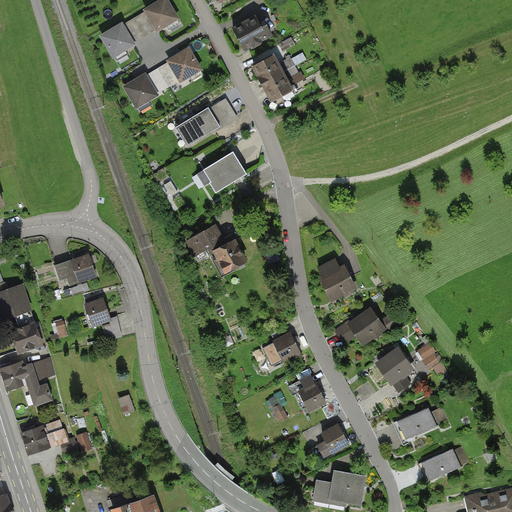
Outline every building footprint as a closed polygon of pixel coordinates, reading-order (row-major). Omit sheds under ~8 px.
[(178,18),(167,0),(161,0),(144,10),(145,12),(134,19),(145,36),(156,29),(156,30),(178,18)] [(255,15),(233,26),(244,50),(271,36),(263,21),(259,23),(255,15)] [(134,42),(145,36),(134,19),(122,26),(121,24),(102,35),(114,56),(135,44),(134,42)] [(201,69),(189,49),(167,62),(168,63),(157,70),(168,87),(179,80),(180,82),(201,69)] [(283,72),(273,55),(253,67),(262,83),(283,72)] [(297,63),(288,69),(296,83),(305,78),(297,63)] [(157,94),(168,87),(157,70),(146,77),(144,75),(125,87),(137,108),(158,95),(157,94)] [(292,88),(283,72),(262,83),(272,100),(292,88)] [(240,119),(227,98),(209,110),(208,108),(175,128),(188,147),(215,130),(217,133),(240,119)] [(247,174),(233,152),(193,177),(201,189),(210,183),(217,193),(247,174)] [(225,241),(216,225),(186,240),(194,255),(210,246),(224,272),(247,260),(234,237),(225,241)] [(89,256),(57,267),(61,280),(69,277),(71,283),(96,275),(89,256)] [(357,288),(345,266),(340,269),(335,259),(318,268),(323,277),(319,279),(330,301),(357,288)] [(20,327),(11,330),(19,352),(42,345),(22,285),(0,292),(0,313),(2,319),(16,315),(20,327)] [(103,299),(86,305),(93,325),(110,318),(103,299)] [(387,329),(371,307),(336,332),(343,341),(354,333),(363,346),(387,329)] [(117,316),(110,318),(112,325),(104,327),(107,341),(122,337),(117,316)] [(302,354),(291,333),(274,342),(285,363),(302,354)] [(123,351),(120,342),(108,345),(110,355),(123,351)] [(438,352),(432,344),(420,352),(427,361),(424,362),(430,370),(440,362),(434,355),(438,352)] [(413,368),(398,348),(377,363),(398,393),(411,383),(405,374),(413,368)] [(26,361),(0,370),(7,390),(28,383),(36,405),(53,399),(46,379),(56,375),(50,356),(27,364),(26,361)] [(309,412),(326,402),(312,375),(300,381),(304,388),(298,391),(309,412)] [(129,394),(119,398),(125,415),(130,413),(127,406),(132,404),(129,394)] [(268,399),(278,422),(291,417),(281,394),(268,399)] [(438,427),(430,408),(398,422),(406,441),(438,427)] [(324,460),(351,444),(339,424),(321,434),(325,440),(316,446),(324,460)] [(42,426),(22,433),(30,454),(61,444),(64,454),(78,450),(74,438),(67,440),(63,430),(45,436),(42,426)] [(86,433),(78,436),(83,450),(91,448),(86,433)] [(463,469),(454,450),(423,464),(432,483),(463,469)] [(333,483),(318,481),(315,502),(348,508),(348,504),(362,506),(367,477),(335,472),(333,483)] [(511,511),(511,487),(467,498),(470,511),(511,511)] [(0,511),(13,511),(7,493),(0,495),(0,511)] [(159,511),(154,494),(109,509),(110,511),(159,511)]
